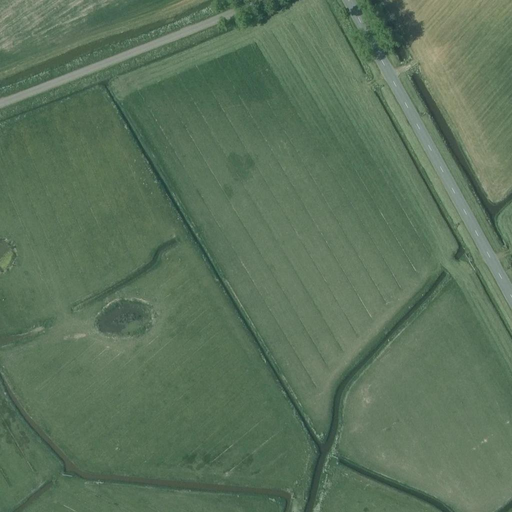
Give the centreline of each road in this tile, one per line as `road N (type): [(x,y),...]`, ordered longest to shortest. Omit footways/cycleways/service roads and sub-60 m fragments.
road 1 (secondary): [(511,297),(348,0)]
road 2 (unclassified): [(0,104),(260,0)]
